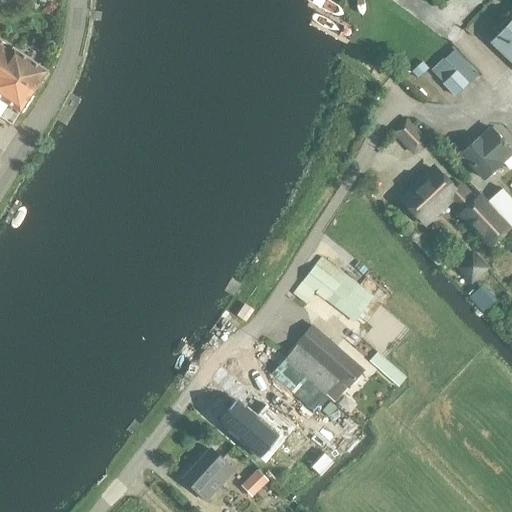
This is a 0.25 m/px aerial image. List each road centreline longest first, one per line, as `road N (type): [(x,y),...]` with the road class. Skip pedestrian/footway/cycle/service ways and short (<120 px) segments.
road 1 (residential): [(100,511),(273,304),(351,180)]
road 2 (unclassified): [(80,0),(80,37),(50,108),(0,190)]
